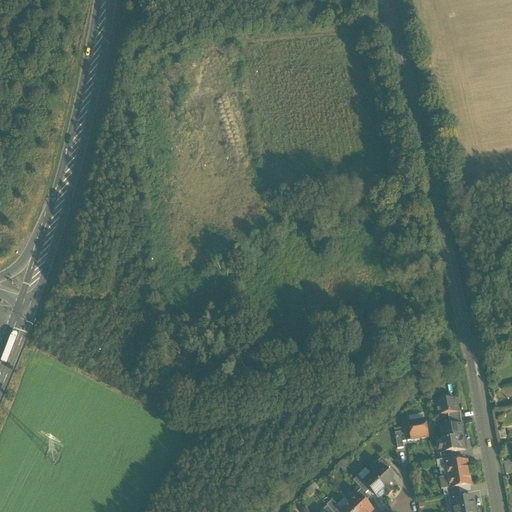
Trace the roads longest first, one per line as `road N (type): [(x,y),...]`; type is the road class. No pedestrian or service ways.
road 1 (tertiary): [(497,511),(447,248),(386,0)]
road 2 (primary): [(58,207),(106,0)]
road 3 (track): [(395,29),(213,47),(205,69)]
